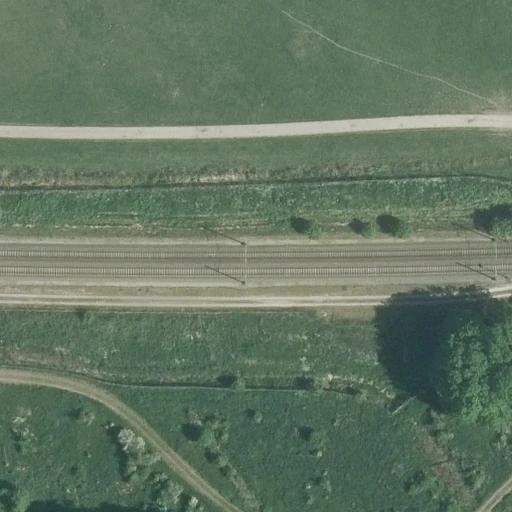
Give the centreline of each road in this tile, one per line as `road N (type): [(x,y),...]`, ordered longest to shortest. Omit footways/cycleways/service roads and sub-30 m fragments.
road 1 (track): [(0,298),(110,303),(511,291)]
road 2 (track): [(0,131),(133,136),(511,124)]
